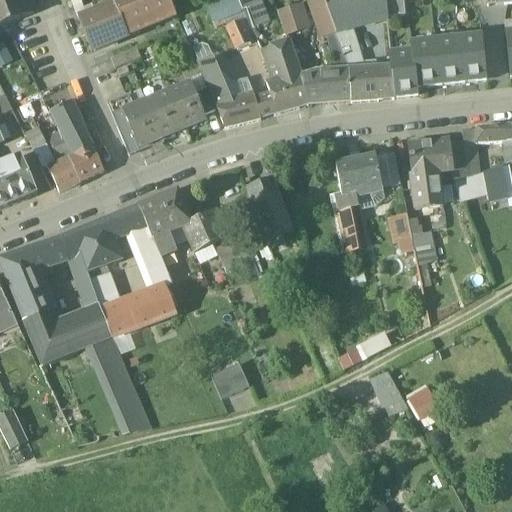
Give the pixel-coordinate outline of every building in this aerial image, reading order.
[(0,0),(0,28),(34,15),(27,0),(0,0)] [(168,0),(109,0),(113,7),(126,39),(176,19),(168,0)] [(237,0),(230,0),(207,10),(213,24),(222,21),(223,21),(242,12),(237,0)] [(260,0),(237,0),(242,12),(246,10),(254,30),(269,24),(264,10),(265,9),(263,3),(262,3),(260,0)] [(363,0),(347,4),(346,2),(327,8),(330,13),(338,35),(338,36),(339,36),(340,38),(355,34),(388,25),(387,19),(385,0),(363,0)] [(401,0),(385,0),(387,19),(405,17),(405,18),(406,18),(406,16),(404,16),(401,0)] [(113,7),(78,21),(92,54),(126,39),(113,7)] [(300,8),(278,15),(287,42),(288,42),(286,37),(308,30),(300,8)] [(327,8),(313,13),(323,40),(327,39),(338,35),(330,13),(327,8)] [(223,21),(222,21),(226,30),(228,29),(228,28),(242,22),(249,41),(256,38),(254,30),(246,10),(242,12),(223,21)] [(242,22),(228,28),(228,29),(238,51),(251,45),(249,41),(242,22)] [(355,34),(340,38),(351,72),(357,72),(356,67),(365,65),(355,34)] [(338,35),(327,39),(338,73),(350,72),(351,72),(340,38),(339,36),(338,36),(338,35)] [(482,38),(458,41),(463,85),(487,83),(482,38)] [(458,41),(435,43),(440,88),(463,85),(458,41)] [(300,79),(288,42),(287,42),(274,46),(272,51),(264,54),(263,52),(261,52),(273,87),(289,83),(298,111),(309,107),(300,80),(300,79)] [(435,43),(413,46),(414,55),(417,90),(440,88),(435,43)] [(198,59),(213,59),(213,45),(198,46),(198,59)] [(0,65),(3,68),(11,61),(0,49),(0,65)] [(136,49),(110,60),(115,71),(141,60),(136,49)] [(417,90),(414,55),(391,57),(392,70),(396,101),(419,98),(417,90)] [(224,85),(214,59),(199,65),(210,91),(224,85)] [(351,72),(350,72),(351,105),(396,101),(392,70),(357,72),(351,72)] [(338,73),(315,74),(300,80),(309,107),(351,105),(350,72),(338,73)] [(289,83),(273,87),(268,88),(271,98),(255,103),(261,122),(298,111),(289,83)] [(66,84),(50,90),(60,110),(73,105),(74,104),(66,84)] [(190,84),(168,94),(184,134),(207,124),(204,117),(195,95),(190,84)] [(233,105),(224,85),(210,91),(218,109),(233,105)] [(60,110),(50,90),(39,94),(40,96),(49,115),(51,114),(60,110)] [(206,90),(195,95),(204,117),(215,112),(206,90)] [(168,94),(146,103),(162,143),(184,134),(168,94)] [(40,96),(13,106),(23,124),(33,120),(35,123),(49,115),(40,96)] [(140,152),(123,112),(135,107),(130,96),(108,105),(129,157),(140,152)] [(5,97),(0,99),(0,118),(13,113),(5,97)] [(218,109),(217,110),(226,131),(261,122),(255,103),(254,99),(233,105),(218,109)] [(162,143),(146,103),(135,107),(123,112),(140,152),(162,143)] [(60,110),(51,114),(74,159),(92,150),(80,124),(82,124),(73,105),(60,110)] [(511,127),(495,129),(494,144),(495,145),(511,143),(511,127)] [(495,129),(476,131),(476,147),(495,145),(494,144),(495,129)] [(38,132),(26,138),(33,151),(43,146),(45,145),(38,132)] [(450,143),(408,147),(412,177),(438,174),(452,173),(454,173),(450,145),(450,143)] [(463,144),(450,145),(454,173),(452,173),(453,181),(468,180),(463,144)] [(43,146),(33,151),(52,190),(56,188),(48,171),(56,167),(52,160),(51,160),(43,146)] [(74,159),(69,161),(79,184),(103,173),(92,150),(74,159)] [(376,159),(336,168),(342,199),(335,200),(338,213),(348,211),(356,209),(354,199),(353,197),(382,191),(376,159)] [(0,168),(0,212),(37,197),(22,160),(0,168)] [(56,167),(48,171),(56,188),(59,194),(79,184),(69,161),(68,161),(56,167)] [(484,175),(454,186),(460,204),(489,197),(491,206),(508,202),(501,169),(484,175)] [(438,174),(412,177),(416,211),(443,208),(438,174)] [(273,180),(246,191),(266,244),(282,237),(293,232),(273,180)] [(177,194),(140,209),(148,230),(161,261),(177,254),(170,235),(183,229),(190,226),(190,224),(177,194)] [(139,209),(120,216),(121,219),(122,219),(130,237),(134,236),(148,230),(140,209),(139,209)] [(356,209),(348,211),(338,213),(344,243),(356,241),(363,239),(356,209)] [(214,213),(190,224),(190,226),(183,229),(195,255),(226,240),(214,213)] [(120,216),(61,240),(68,260),(81,255),(88,275),(122,263),(115,243),(130,237),(122,219),(121,219),(120,216)] [(406,216),(387,220),(393,247),(412,243),(406,216)] [(148,230),(134,236),(133,240),(144,268),(162,262),(161,261),(148,230)] [(421,236),(412,238),(418,268),(427,266),(421,236)] [(282,237),(266,244),(268,250),(284,243),(282,237)] [(243,239),(216,252),(224,269),(226,275),(243,268),(248,279),(258,274),(243,239)] [(363,239),(356,241),(357,249),(364,248),(363,239)] [(46,245),(0,260),(0,262),(25,323),(53,314),(54,314),(37,272),(68,261),(68,260),(61,240),(46,246),(46,245)] [(88,275),(81,255),(68,260),(68,261),(87,317),(100,312),(99,308),(90,283),(88,275)] [(162,262),(144,268),(154,294),(165,290),(172,287),(162,262)] [(109,276),(90,283),(99,308),(119,301),(109,276)] [(154,294),(101,315),(112,341),(176,316),(165,290),(154,294)] [(6,304),(5,302),(0,304),(0,316),(1,318),(0,318),(0,333),(1,333),(0,330),(0,329),(16,322),(7,303),(6,304)] [(53,314),(25,323),(42,367),(77,355),(92,349),(112,341),(101,315),(100,312),(87,317),(59,328),(53,314)] [(112,341),(92,349),(99,364),(119,357),(112,341)] [(99,364),(92,367),(123,439),(151,432),(119,357),(99,364)] [(236,368),(211,379),(222,402),(246,392),(236,368)] [(371,383),(390,419),(410,409),(391,373),(371,383)] [(431,387),(411,394),(424,429),(444,422),(431,387)] [(77,405),(60,413),(68,429),(86,421),(81,409),(80,410),(77,405)] [(14,415),(0,422),(0,431),(10,451),(27,442),(14,415)] [(86,421),(68,429),(78,449),(96,445),(86,421)]
